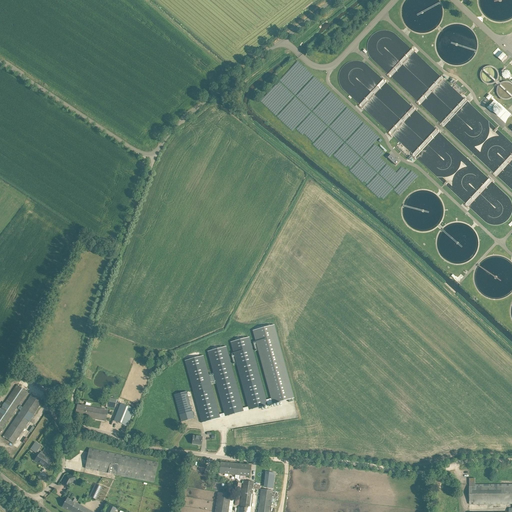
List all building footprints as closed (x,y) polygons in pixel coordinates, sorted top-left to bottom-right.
[(502,62),(507,56),(498,47),(493,53),(502,62)] [(496,103),(494,101),(488,107),(490,109),(496,103)] [(501,111),(496,107),(492,111),(497,115),(501,111)] [(391,154),(387,158),(396,165),(399,162),(391,154)] [(274,325),(253,330),(271,399),(266,400),(267,405),(294,398),(274,325)] [(249,337),(231,342),(248,407),(249,410),(267,405),(266,400),(249,337)] [(226,346),(207,351),(224,413),(225,417),(244,412),(243,408),(226,346)] [(185,360),(185,361),(192,389),(202,423),(220,418),(219,414),(203,356),(185,360)] [(0,410),(0,432),(28,392),(17,385),(0,410)] [(3,437),(14,444),(42,402),(31,395),(3,437)] [(121,404),(114,421),(127,426),(134,409),(121,404)] [(76,416),(106,421),(108,411),(78,405),(76,416)] [(191,406),(178,410),(181,420),(181,422),(194,418),(191,406)] [(193,436),(193,439),(192,444),(201,445),(202,437),(193,436)] [(32,446),(38,450),(41,446),(35,442),(32,446)] [(89,448),(85,468),(105,472),(117,475),(139,479),(154,482),(156,472),(158,462),(89,448)] [(35,460),(35,461),(36,460),(41,464),(46,468),(50,461),(40,453),(35,460)] [(219,473),(237,475),(237,477),(239,477),(239,475),(250,476),(251,465),(220,462),(219,473)] [(274,482),(275,473),(266,472),(265,481),(274,482)] [(67,476),(63,483),(69,487),(72,482),(71,478),(75,477),(74,474),(67,476)] [(511,511),(511,484),(475,485),(475,478),(469,478),(469,484),(470,504),(511,503),(511,508),(509,508),(508,511),(511,511)] [(238,507),(237,511),(246,511),(247,508),(250,509),(253,488),(260,489),(260,486),(253,484),(254,482),(244,481),(243,486),(240,507),(238,507)] [(89,497),(97,501),(103,488),(95,484),(89,497)] [(261,489),(257,511),(269,511),(273,491),(261,489)] [(217,498),(214,511),(228,511),(230,505),(231,498),(231,493),(228,492),(228,494),(218,493),(217,498)] [(62,507),(71,511),(92,511),(67,498),(62,507)]
